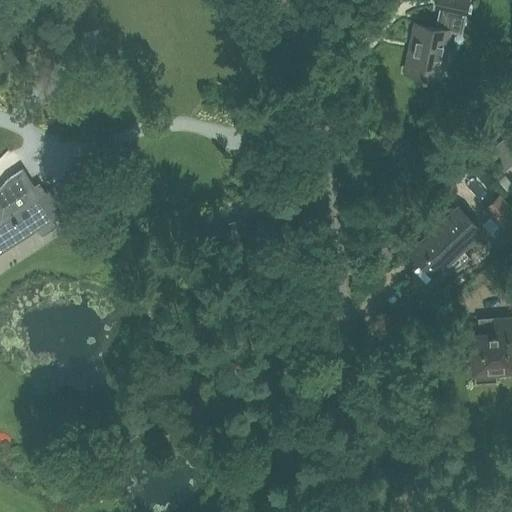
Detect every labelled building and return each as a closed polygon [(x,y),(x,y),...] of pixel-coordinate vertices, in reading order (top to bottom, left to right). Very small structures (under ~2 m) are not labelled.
[(438,76),(447,29),(462,32),(467,0),(435,0),(434,7),(438,8),(435,25),(415,21),(406,70),(438,76)] [(54,162),(74,153),(58,116),(38,125),(54,162)] [(511,162),(511,133),(510,132),(479,157),(490,170),(498,164),(503,170),(511,162)] [(0,250),(37,227),(40,232),(54,223),(52,220),(65,212),(50,189),(45,192),(39,182),(34,185),(22,166),(8,176),(0,185),(0,250)] [(424,228),(428,232),(409,250),(433,275),(481,230),(457,204),(439,222),(435,217),(424,228)] [(473,353),(469,356),(470,363),(474,366),(475,382),(496,381),(496,368),(511,367),(511,316),(479,318),(480,333),(471,333),(473,353)]
